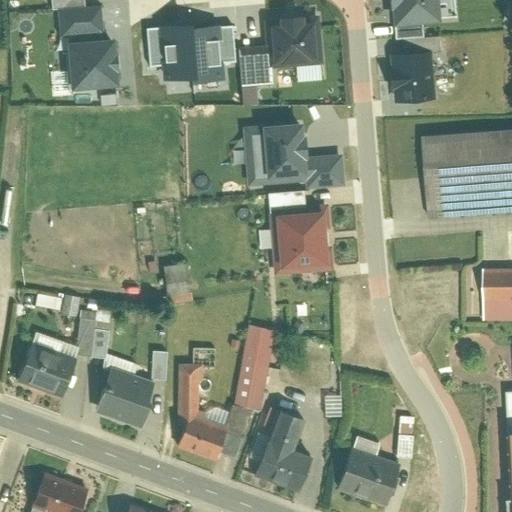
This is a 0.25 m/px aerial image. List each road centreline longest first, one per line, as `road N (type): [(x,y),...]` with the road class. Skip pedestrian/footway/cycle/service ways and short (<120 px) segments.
road 1 (residential): [(352,0),(383,330),(436,423),(449,467),(449,511)]
road 2 (tertiary): [(274,511),(0,414)]
